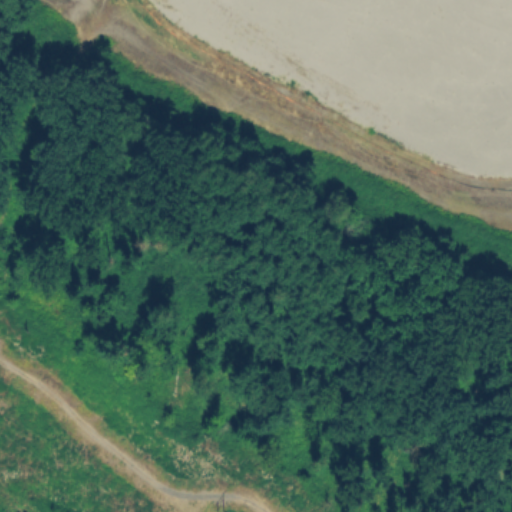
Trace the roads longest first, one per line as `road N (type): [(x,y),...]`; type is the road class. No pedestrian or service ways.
road 1 (track): [(511,207),(462,201),(347,152),(106,21),(90,26),(47,80),(0,204)]
road 2 (track): [(269,511),(239,495),(165,492),(138,462),(89,433),(63,400),(0,358)]
